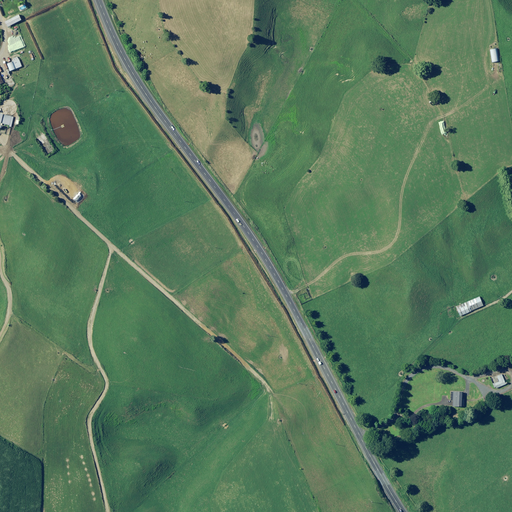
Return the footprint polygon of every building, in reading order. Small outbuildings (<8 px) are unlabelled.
[(28,8),(25,3),(17,6),(20,12),(28,8)] [(21,20),(19,14),(5,21),(7,27),(21,20)] [(498,61),(496,48),(489,49),(492,62),(498,61)] [(22,66),(18,56),(12,59),(13,61),(7,64),(10,71),(22,66)] [(13,117),(0,113),(0,122),(9,125),(9,126),(11,127),(13,117)] [(483,305),(479,296),(456,306),(460,316),(483,305)] [(504,380),(501,374),(497,376),(499,381),(493,384),(494,387),(495,386),(496,388),(507,383),(506,380),(504,380)] [(462,392),(453,392),(453,406),(461,406),(462,392)]
